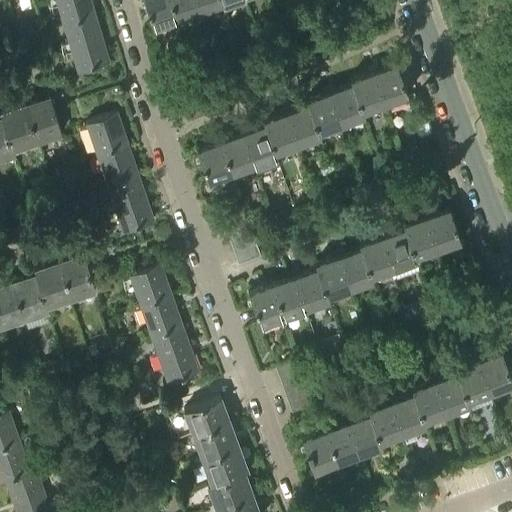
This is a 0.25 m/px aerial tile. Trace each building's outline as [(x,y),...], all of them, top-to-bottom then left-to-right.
[(97,22),(90,0),(55,0),(65,31),(97,22)] [(143,0),(151,24),(174,16),(168,0),(143,0)] [(193,0),(168,0),(174,16),(196,9),(193,0)] [(193,0),(196,9),(220,1),(220,0),(193,0)] [(29,26),(27,18),(21,15),(13,18),(17,30),(29,26)] [(313,23),(310,16),(303,19),(306,26),(313,23)] [(65,31),(71,50),(76,68),(108,59),(97,22),(65,31)] [(395,60),(371,68),(383,101),(407,93),(395,60)] [(169,74),(173,86),(196,78),(192,66),(169,74)] [(350,81),(361,109),(383,101),(371,68),(348,76),(350,81)] [(200,89),(196,78),(173,86),(177,97),(200,89)] [(350,81),(327,89),(339,122),(363,113),(361,109),(350,81)] [(177,97),(181,108),(204,100),(200,89),(177,97)] [(306,101),(317,129),(339,122),(327,89),(305,97),(306,101)] [(48,94),(23,102),(35,139),(60,131),(48,94)] [(208,112),(204,100),(181,108),(185,119),(208,112)] [(317,129),(306,101),(283,109),(295,142),(319,133),(317,129)] [(0,114),(0,115),(12,147),(35,139),(23,102),(0,108),(0,114)] [(85,119),(97,156),(128,145),(115,109),(85,119)] [(262,122),(274,149),(295,142),(283,109),(261,118),(262,122)] [(0,115),(0,114),(0,156),(14,152),(12,147),(0,115)] [(262,122),(239,130),(251,163),(275,154),(274,149),(262,122)] [(239,130),(217,138),(229,170),(251,163),(239,130)] [(206,178),(229,170),(217,138),(194,146),(206,178)] [(418,150),(413,138),(400,144),(405,155),(418,150)] [(140,181),(128,145),(97,156),(109,191),(140,181)] [(152,218),(140,181),(109,191),(121,228),(152,218)] [(425,212),(436,245),(459,238),(448,205),(425,212)] [(220,216),(224,228),(247,219),(243,208),(220,216)] [(414,253),(436,245),(425,212),(401,221),(402,225),(414,253)] [(251,231),(247,219),(224,228),(228,239),(251,231)] [(381,233),(392,265),(415,257),(414,253),(402,225),(381,233)] [(255,242),(251,231),(228,239),(233,250),(255,242)] [(370,273),(392,265),(381,233),(357,241),(358,245),(370,273)] [(259,253),(255,242),(233,250),(237,261),(259,253)] [(337,252),(348,285),(371,277),(370,273),(358,245),(337,252)] [(83,251),(58,258),(69,296),(95,288),(83,251)] [(325,293),(348,285),(337,252),(313,261),(314,265),(325,293)] [(34,272),(46,303),(69,296),(58,258),(32,266),(34,272)] [(128,271),(141,307),(172,296),(159,260),(128,271)] [(292,273),(304,306),(327,298),(325,293),(314,265),(292,273)] [(34,272),(9,279),(21,317),(47,309),(46,303),(34,272)] [(281,313),(304,306),(292,273),(270,281),(281,313)] [(9,279),(0,282),(0,323),(21,317),(9,279)] [(281,313),(270,281),(247,289),(258,321),(281,313)] [(184,331),(172,296),(141,307),(153,342),(184,331)] [(412,301),(405,304),(410,315),(416,313),(412,301)] [(197,368),(184,331),(153,342),(166,379),(197,368)] [(342,346),(338,334),(317,341),(321,353),(342,346)] [(500,349),(476,358),(488,390),(511,382),(500,349)] [(274,364),(274,365),(278,375),(301,367),(296,355),(274,364)] [(455,370),(466,398),(488,390),(476,358),(453,366),(455,370)] [(305,378),(301,367),(278,375),(282,387),(305,378)] [(455,370),(432,378),(444,411),(468,402),(466,398),(455,370)] [(305,378),(282,387),(286,398),(309,390),(305,378)] [(411,391),(423,418),(444,411),(432,378),(410,386),(411,391)] [(286,398),(290,408),(290,409),(313,400),(309,390),(286,398)] [(411,391),(389,399),(400,431),(424,423),(423,418),(411,391)] [(191,432),(228,418),(219,394),(182,407),(191,432)] [(368,411),(379,439),(400,431),(389,399),(366,407),(368,411)] [(0,409),(0,444),(18,438),(7,407),(0,409)] [(345,419),(356,452),(381,443),(379,439),(368,411),(345,419)] [(237,442),(228,418),(191,432),(200,456),(237,442)] [(345,419),(323,427),(334,460),(356,452),(345,419)] [(311,468),(334,460),(323,427),(300,435),(311,468)] [(29,468),(29,467),(18,438),(0,444),(0,479),(4,478),(4,477),(29,468)] [(246,466),(237,442),(200,456),(209,479),(242,467),(243,468),(246,466)] [(49,472),(46,463),(38,466),(41,475),(49,472)] [(50,511),(34,465),(29,467),(29,468),(4,477),(4,478),(16,511),(50,511)] [(205,480),(215,505),(252,492),(243,468),(242,467),(209,479),(205,480)] [(259,511),(252,492),(215,505),(217,511),(259,511)]
